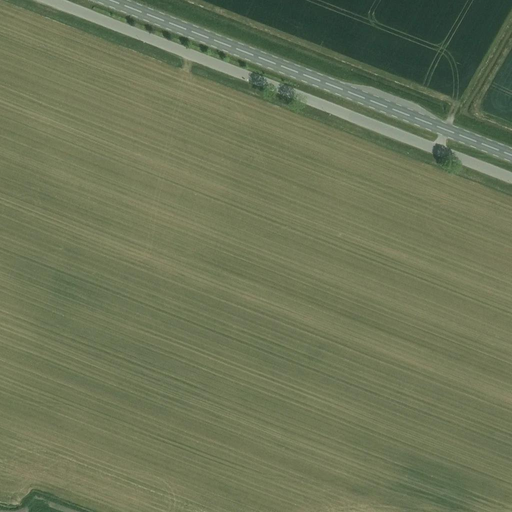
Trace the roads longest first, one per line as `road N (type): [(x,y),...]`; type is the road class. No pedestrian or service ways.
road 1 (unclassified): [(511,178),(50,0)]
road 2 (secondary): [(511,155),(108,0)]
